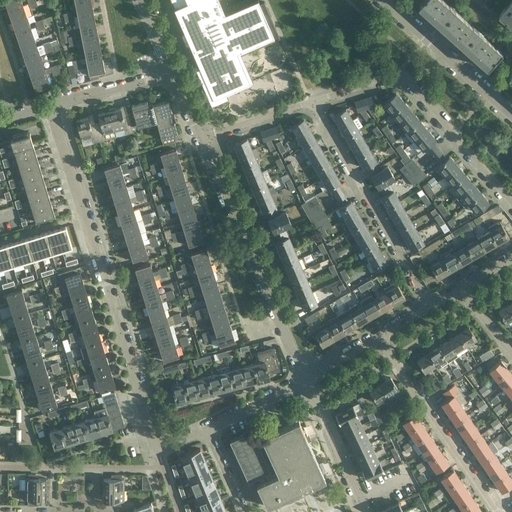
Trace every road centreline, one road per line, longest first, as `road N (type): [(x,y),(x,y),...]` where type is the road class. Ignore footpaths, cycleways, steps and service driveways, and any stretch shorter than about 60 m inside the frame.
road 1 (residential): [(157,443),(54,103)]
road 2 (residential): [(305,380),(200,139)]
road 3 (residential): [(511,203),(408,81),(393,78),(314,101)]
road 4 (residential): [(430,306),(314,101)]
road 5 (residential): [(500,511),(394,358)]
road 6 (residential): [(382,0),(511,114)]
road 7 (residential): [(54,103),(171,70)]
road 8 (residential): [(314,101),(200,139)]
